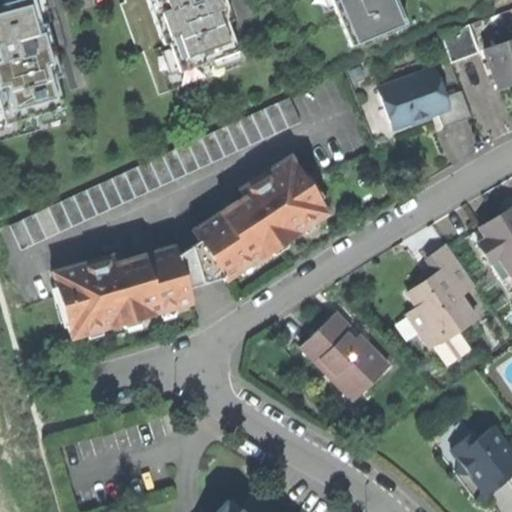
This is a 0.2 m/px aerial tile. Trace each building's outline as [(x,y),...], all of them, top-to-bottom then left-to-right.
[(123,0),(126,7),(121,8),(139,59),(144,57),(159,100),(243,70),(227,27),(232,25),(223,0),(123,0)] [(396,0),(303,0),(329,61),(408,27),(401,11),(396,0)] [(0,147),(68,128),(55,84),(60,81),(45,28),(40,29),(32,2),(19,5),(3,10),(3,12),(0,12),(0,147)] [(445,38),(454,62),(482,52),(473,28),(445,38)] [(511,41),(484,53),(498,91),(511,86),(511,41)] [(461,93),(444,99),(435,71),(378,91),(391,131),(411,125),(412,128),(426,122),(429,116),(437,114),(443,131),(454,127),(470,120),(461,93)] [(276,107),(288,131),(299,125),(289,101),(276,107)] [(276,136),(288,131),(276,107),(265,112),(276,136)] [(265,112),(252,118),(263,142),(276,136),(265,112)] [(252,118),(238,124),(249,148),(263,142),(252,118)] [(249,148),(238,124),(226,129),(237,154),(249,148)] [(226,129),(213,135),(224,160),(237,154),(226,129)] [(201,141),(212,166),(224,160),(213,135),(201,141)] [(199,172),(212,166),(201,141),(187,147),(199,172)] [(187,147),(175,153),(187,177),(199,172),(187,147)] [(163,158),(174,183),(187,177),(175,153),(163,158)] [(161,189),(174,183),(163,158),(150,164),(161,189)] [(282,241),(287,243),(303,233),(301,229),(313,221),(315,225),(327,217),(312,194),(308,197),(300,184),(304,181),(289,158),(238,192),(242,199),(192,233),(225,284),(229,282),(239,275),(237,271),(249,263),(251,267),(268,256),(269,249),(276,245),(282,241)] [(150,164),(137,170),(148,195),(161,189),(150,164)] [(148,195),(137,170),(125,176),(136,200),(148,195)] [(136,200),(125,176),(112,182),(123,207),(136,200)] [(112,182),(98,188),(110,213),(123,207),(112,182)] [(86,193),(98,218),(110,213),(98,188),(86,193)] [(85,224),(98,218),(86,193),(73,199),(85,224)] [(61,205),(73,230),(85,224),(73,199),(61,205)] [(59,236),(73,230),(61,205),(48,211),(59,236)] [(490,267),(499,261),(510,278),(511,277),(511,210),(493,222),(479,230),(485,240),(477,246),(490,267)] [(47,241),(59,236),(48,211),(35,216),(47,241)] [(22,223),(34,248),(47,241),(35,216),(22,223)] [(21,254),(34,248),(22,223),(9,228),(21,254)] [(135,318),(143,321),(161,316),(160,311),(173,308),(174,312),(191,307),(174,248),(115,265),(112,257),(51,275),(56,291),(61,289),(65,302),(60,304),(71,343),(87,338),(85,333),(99,329),(101,334),(117,329),(124,321),(131,319),(135,318)] [(407,318),(429,350),(439,343),(440,345),(476,321),(460,297),(474,288),(447,248),(427,262),(437,276),(420,287),(407,296),(417,312),(407,318)] [(300,350),(352,404),(388,370),(358,338),(353,343),(347,336),(348,335),(332,319),(314,337),(300,350)] [(505,476),(511,469),(511,454),(492,429),(476,439),(473,434),(450,451),(457,460),(455,474),(472,478),(484,481),(492,493),(504,485),(508,482),(505,476)] [(485,498),(492,493),(484,481),(472,478),(485,498)] [(274,511),(255,495),(239,511),(235,511),(227,503),(218,511),(274,511)]
